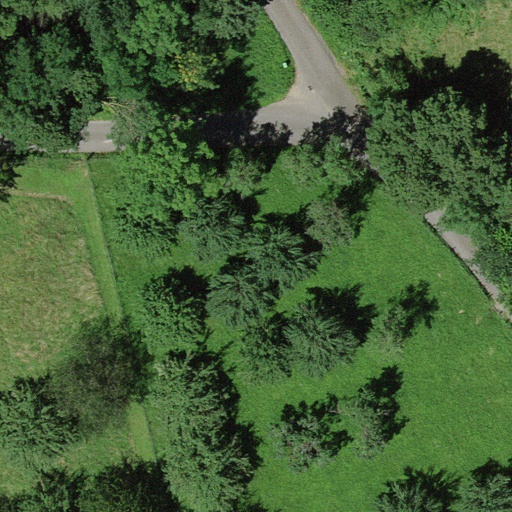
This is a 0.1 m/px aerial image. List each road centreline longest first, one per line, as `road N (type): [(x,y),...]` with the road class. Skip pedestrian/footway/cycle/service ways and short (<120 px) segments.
road 1 (unclassified): [(0,144),(265,135),(341,108)]
road 2 (unclassified): [(511,301),(341,108)]
